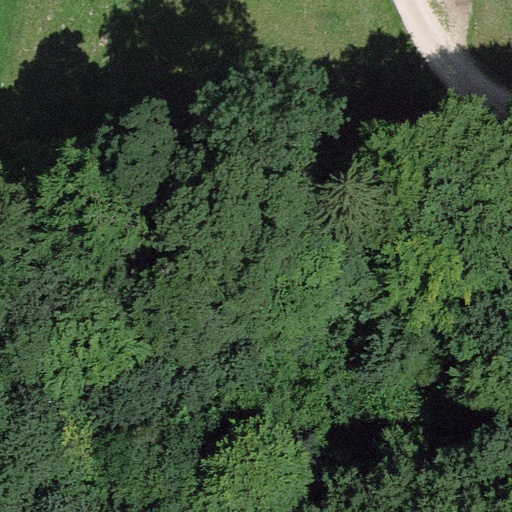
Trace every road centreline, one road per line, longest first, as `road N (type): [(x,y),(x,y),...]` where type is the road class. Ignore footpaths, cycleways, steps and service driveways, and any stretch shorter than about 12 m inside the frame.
road 1 (track): [(511,117),(477,103),(441,67),(400,0)]
road 2 (track): [(511,432),(370,511)]
